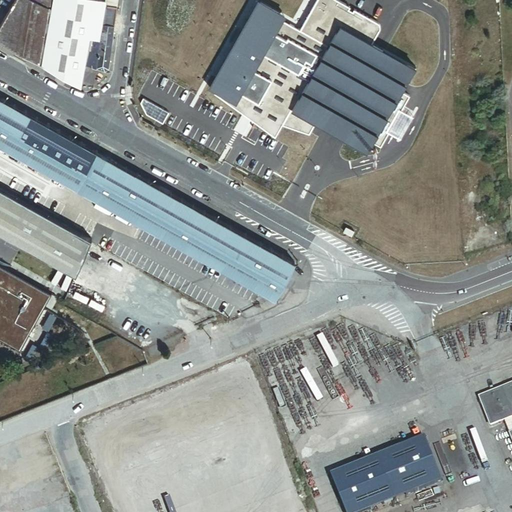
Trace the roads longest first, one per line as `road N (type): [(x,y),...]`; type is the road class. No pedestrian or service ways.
road 1 (unclassified): [(0,434),(370,286)]
road 2 (unclassified): [(113,132),(288,228),(370,286)]
road 3 (unknown): [(277,511),(282,470),(260,423),(215,420),(184,431)]
road 4 (unclassified): [(370,286),(431,301),(511,271)]
road 5 (residential): [(132,0),(113,132)]
road 6 (unclassified): [(0,69),(113,132)]
